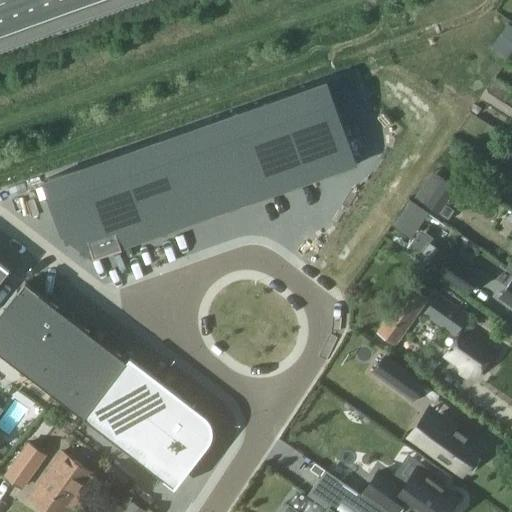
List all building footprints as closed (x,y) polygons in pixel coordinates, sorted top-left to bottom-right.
[(329,78),(44,179),(64,236),(97,258),(359,166),(329,78)] [(432,195),(444,178),(434,171),(422,188),(432,195)] [(480,276),(441,249),(429,265),(469,293),(480,276)] [(0,288),(13,272),(0,261),(0,288)] [(511,279),(500,297),(511,305),(511,279)] [(27,281),(0,315),(0,350),(85,415),(129,359),(27,281)] [(395,346),(428,302),(409,288),(376,332),(395,346)] [(437,294),(424,313),(455,335),(455,334),(459,337),(445,356),(474,377),(493,350),(464,330),(462,332),(459,329),(468,316),(437,294)] [(371,373),(413,403),(427,383),(386,353),(371,373)] [(207,415),(132,355),(129,359),(85,415),(166,479),(183,457),(193,465),(212,440),(213,437),(214,433),(214,431),(214,430),(214,428),(213,425),(213,423),(212,421),(211,418),(209,416),(207,415)] [(446,410),(443,414),(442,413),(420,445),(467,477),(489,444),(462,426),(465,423),(446,410)] [(4,412),(0,414),(0,422),(4,428),(0,431),(0,438),(2,441),(17,430),(4,412)] [(2,481),(18,493),(43,459),(27,447),(2,481)] [(46,511),(69,511),(95,476),(63,453),(30,500),(46,511)] [(325,470),(315,463),(311,470),(321,477),(325,470)] [(455,502),(459,497),(443,486),(446,481),(420,463),(401,489),(378,473),(362,494),(385,511),(391,511),(399,501),(414,511),(452,511),(458,504),(455,502)] [(146,511),(142,511),(131,503),(124,511),(151,511),(148,509),(146,511)]
